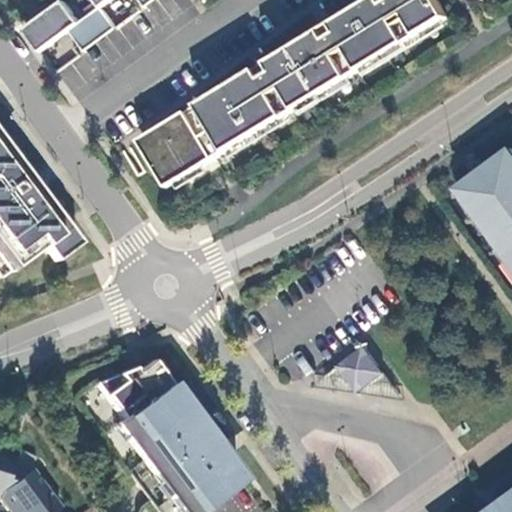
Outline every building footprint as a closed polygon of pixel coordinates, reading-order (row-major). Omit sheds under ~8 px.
[(96,0),(98,3),(103,10),(116,0),(96,0)] [(140,0),(146,9),(158,0),(140,0)] [(450,19),(438,0),(416,0),(414,1),(413,0),(397,0),(407,16),(396,23),(382,0),(375,0),(333,25),(349,51),(339,58),(323,32),(269,65),(285,90),(274,97),(258,71),(199,107),(215,133),(204,139),(189,114),(150,137),(178,184),(450,19)] [(407,16),(397,0),(382,0),(396,23),(407,16)] [(66,2),(26,31),(43,54),(71,33),(82,25),(92,17),(103,10),(98,3),(86,12),(90,17),(81,24),(66,2)] [(82,25),(71,33),(86,53),(107,38),(118,30),(103,10),(92,17),(82,25)] [(333,25),(323,32),(339,58),(349,51),(333,25)] [(269,65),(258,71),(274,97),(285,90),(269,65)] [(189,114),(204,139),(215,133),(199,107),(189,114)] [(142,142),(170,189),(178,184),(150,137),(142,142)] [(64,230),(41,199),(31,206),(18,189),(14,192),(10,185),(23,175),(0,143),(0,277),(39,248),(64,230)] [(511,148),(458,189),(467,201),(473,197),(497,230),(491,234),(508,258),(511,255),(511,148)] [(23,175),(10,185),(14,192),(18,189),(31,206),(41,199),(23,175)] [(467,201),(491,234),(497,230),(473,197),(467,201)] [(74,245),(64,230),(39,248),(50,263),(74,245)] [(365,348),(339,368),(349,382),(361,372),(371,385),(385,375),(365,348)] [(134,370),(96,385),(123,421),(117,426),(179,511),(203,511),(237,488),(219,463),(222,461),(215,450),(216,449),(153,362),(137,374),(134,370)] [(371,385),(361,372),(349,382),(339,368),(313,387),(404,400),(385,375),(371,385)] [(13,455),(0,451),(0,502),(7,511),(10,509),(11,511),(53,511),(55,503),(31,471),(30,471),(10,465),(13,455)] [(511,511),(511,503),(500,511),(511,511)]
